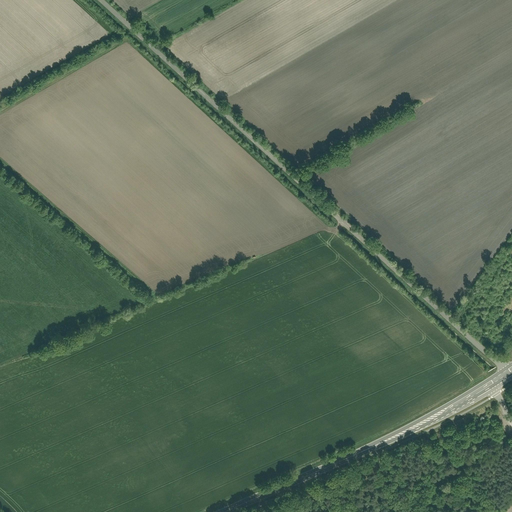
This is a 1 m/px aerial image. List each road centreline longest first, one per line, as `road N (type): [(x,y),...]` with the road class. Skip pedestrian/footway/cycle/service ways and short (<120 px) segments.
road 1 (unclassified): [(506,373),(98,0)]
road 2 (primary): [(226,511),(490,385)]
